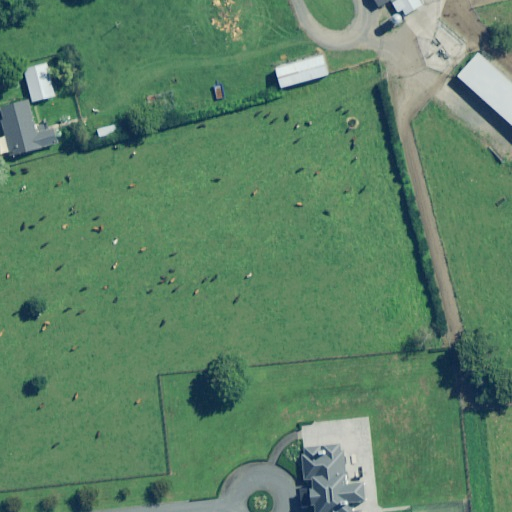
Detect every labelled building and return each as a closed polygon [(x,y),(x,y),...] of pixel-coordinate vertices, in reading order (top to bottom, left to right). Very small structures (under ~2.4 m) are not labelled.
[(375,0),(380,7),(391,1),(398,13),(402,11),(405,17),(423,6),(419,0),(375,0)] [(511,83),(479,54),(458,77),(511,125),(511,83)] [(329,76),(324,56),(277,69),(282,89),(329,76)] [(55,97),(46,64),(24,70),(32,103),(55,97)] [(37,133),(30,102),(1,108),(12,156),(59,145),(55,129),(37,133)] [(340,450),(340,445),(302,449),(306,480),(312,479),(315,511),(377,511),(376,497),(365,498),(363,484),(349,485),(346,460),(345,450),(340,450)]
